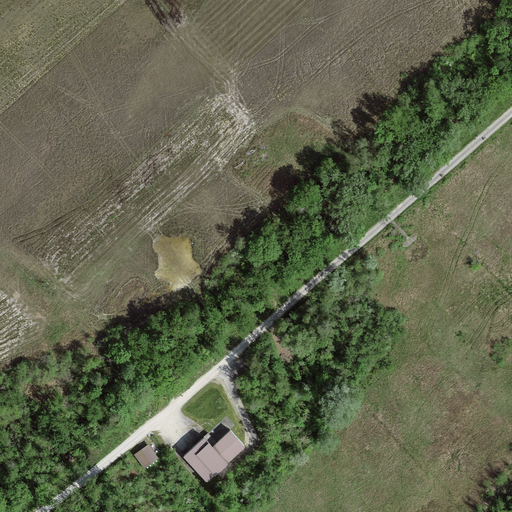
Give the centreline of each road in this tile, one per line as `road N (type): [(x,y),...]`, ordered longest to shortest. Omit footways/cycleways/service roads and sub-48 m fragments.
road 1 (track): [(158,418),(511,112)]
road 2 (track): [(41,511),(158,418)]
road 3 (track): [(229,357),(159,252)]
road 4 (track): [(217,368),(254,445),(223,471)]
